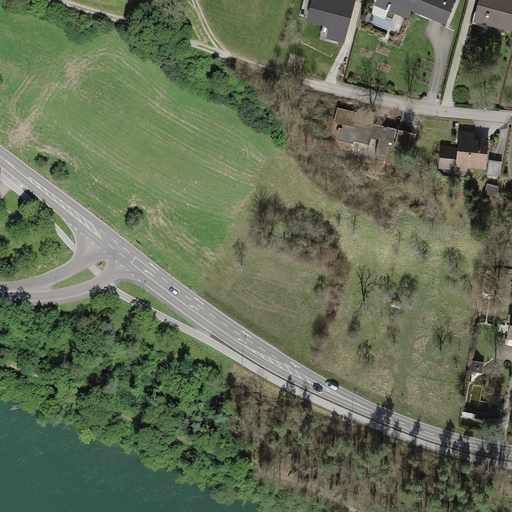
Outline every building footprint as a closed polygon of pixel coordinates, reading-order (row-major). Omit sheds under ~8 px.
[(310,0),(306,20),(328,26),(325,38),(344,42),(354,0),(310,0)] [(370,0),(368,5),(405,20),(408,11),(442,24),(451,0),(370,0)] [(511,0),(474,0),(469,21),(510,32),(511,22),(511,0)] [(382,164),(402,169),(409,136),(339,121),(334,143),(350,147),(351,143),(368,147),(369,139),(377,141),(373,158),(383,161),(382,164)] [(436,146),(433,170),(480,174),(483,144),(472,143),(473,132),(456,130),(455,148),(436,146)] [(483,175),(495,177),(498,163),(486,160),(483,175)] [(479,196),(492,201),(496,189),(483,185),(479,196)]
